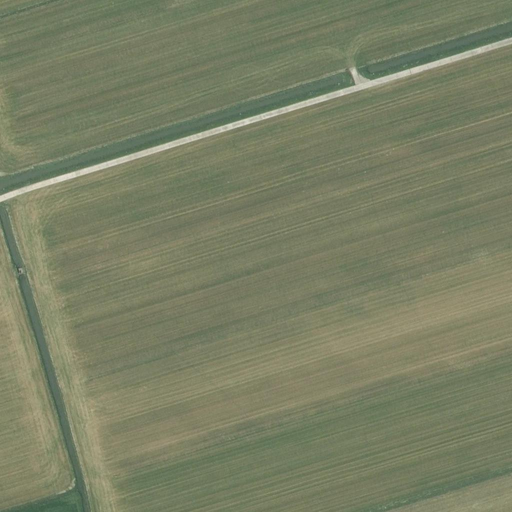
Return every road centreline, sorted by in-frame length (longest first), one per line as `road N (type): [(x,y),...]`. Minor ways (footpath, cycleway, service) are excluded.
road 1 (track): [(511,41),(0,198)]
road 2 (track): [(6,196),(61,382)]
